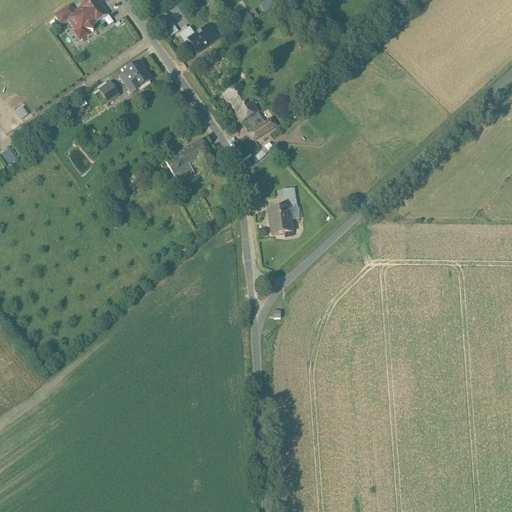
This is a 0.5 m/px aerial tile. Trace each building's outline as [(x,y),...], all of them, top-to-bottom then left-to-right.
[(88,3),(74,13),(70,7),(55,17),(62,26),(69,21),(76,32),(74,33),(80,41),(88,35),(87,33),(89,32),(93,32),(94,25),(108,15),(97,0),(94,0),(89,4),(88,3)] [(266,0),(259,6),(264,14),(274,6),(269,0),(266,0)] [(243,20),(234,27),(238,33),(247,26),(243,20)] [(174,24),(166,27),(170,36),(177,33),(174,24)] [(214,35),(208,27),(202,32),(207,39),(205,41),(209,47),(224,36),(221,31),(214,35)] [(202,32),(189,41),(198,54),(209,47),(205,41),(207,39),(202,32)] [(151,82),(139,64),(119,78),(127,89),(132,85),(137,92),(151,82)] [(111,84),(99,92),(108,103),(119,95),(111,84)] [(258,113),(240,86),(224,97),(242,123),(258,113)] [(258,113),(242,123),(249,134),(265,124),(258,113)] [(249,134),(254,141),(270,131),(265,124),(249,134)] [(201,140),(164,163),(177,184),(187,178),(184,173),(211,157),(201,140)] [(282,195),(283,202),(295,201),(294,193),(282,195)] [(289,208),(289,209),(297,208),(296,200),(295,201),(283,202),(284,209),(289,208)] [(284,209),(268,211),(271,237),(292,234),(289,209),(289,208),(284,209)]
